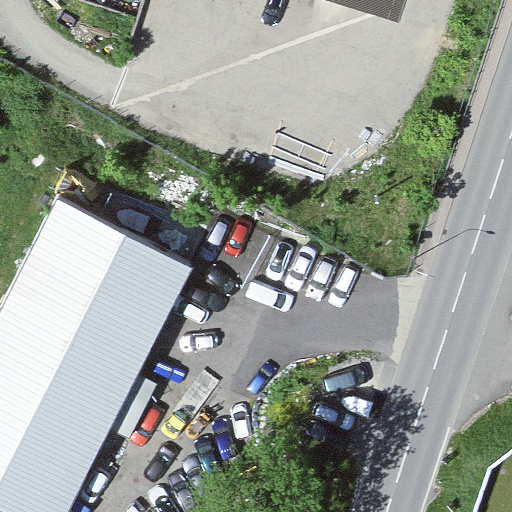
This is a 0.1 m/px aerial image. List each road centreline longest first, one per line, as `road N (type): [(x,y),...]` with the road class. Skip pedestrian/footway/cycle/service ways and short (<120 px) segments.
road 1 (primary): [(387,511),(461,282)]
road 2 (primary): [(461,282),(511,128)]
